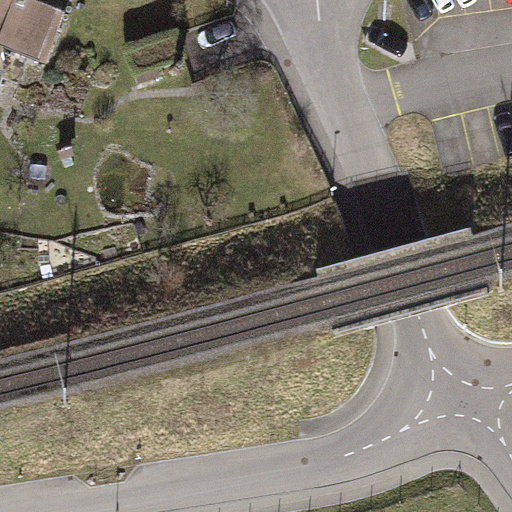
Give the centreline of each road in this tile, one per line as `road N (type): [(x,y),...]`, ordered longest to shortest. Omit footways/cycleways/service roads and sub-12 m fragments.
road 1 (residential): [(49,511),(344,458),(465,404)]
road 2 (residential): [(318,0),(431,342),(465,404)]
